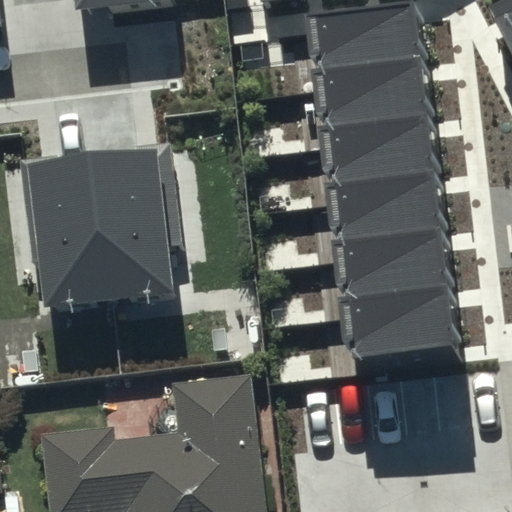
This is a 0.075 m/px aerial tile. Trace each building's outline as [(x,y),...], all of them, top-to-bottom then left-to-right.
[(175,0),(74,0),(77,19),(177,7),(175,0)] [(511,0),(504,0),(487,9),(511,57),(511,0)] [(462,360),(418,6),(316,19),(360,372),(462,360)] [(29,165),(48,312),(175,296),(156,149),(29,165)] [(50,435),(57,511),(274,511),(262,389),(185,397),(190,443),(119,450),(117,428),(50,435)] [(0,492),(14,491),(8,412),(0,412),(0,492)]
